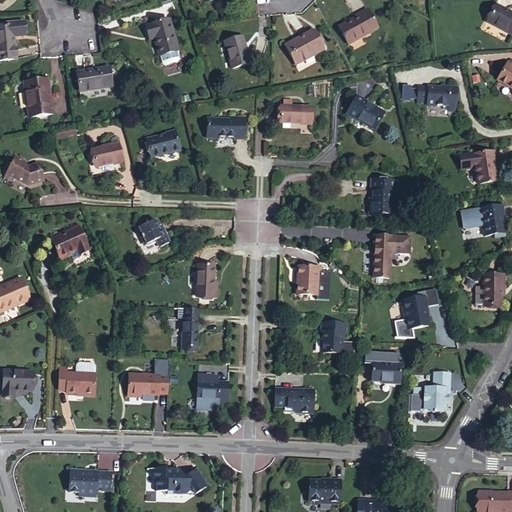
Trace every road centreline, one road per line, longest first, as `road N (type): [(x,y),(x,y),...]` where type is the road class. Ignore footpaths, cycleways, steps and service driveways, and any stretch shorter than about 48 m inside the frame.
road 1 (residential): [(248,446),(255,206),(144,200)]
road 2 (residential): [(0,440),(248,446)]
road 3 (residential): [(248,446),(451,460)]
road 4 (residential): [(451,460),(511,350)]
